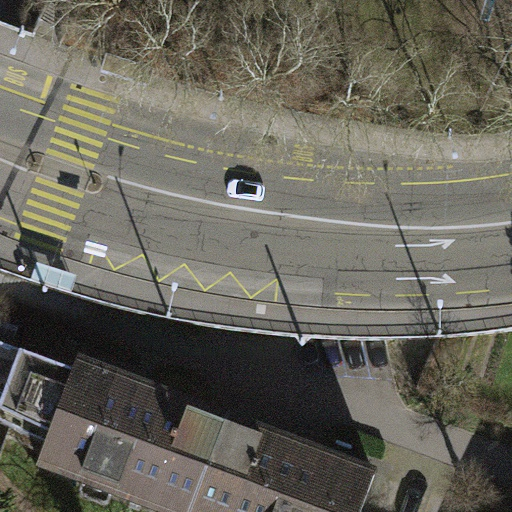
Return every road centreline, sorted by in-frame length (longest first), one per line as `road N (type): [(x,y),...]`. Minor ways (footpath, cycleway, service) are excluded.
road 1 (tertiary): [(0,195),(152,244),(260,266),(408,283),(511,273)]
road 2 (tertiary): [(511,196),(442,204),(275,190),(191,175),(0,117)]
road 3 (residential): [(511,472),(251,372)]
